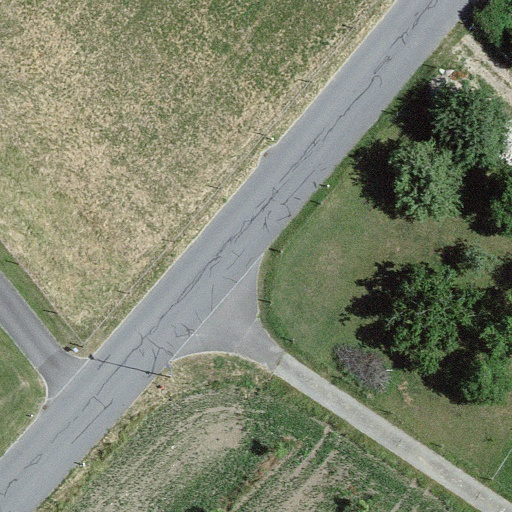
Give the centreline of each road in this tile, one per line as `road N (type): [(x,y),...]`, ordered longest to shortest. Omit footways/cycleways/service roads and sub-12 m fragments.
road 1 (tertiary): [(0,491),(440,0)]
road 2 (track): [(189,280),(511,498)]
